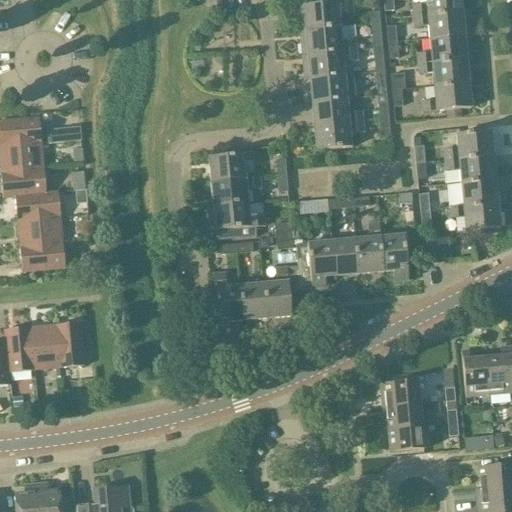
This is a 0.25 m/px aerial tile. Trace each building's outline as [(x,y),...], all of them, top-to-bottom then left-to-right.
[(394,12),(393,0),(383,0),(385,13),(394,12)] [(413,7),(414,18),(468,13),(468,12),(462,12),(461,0),(426,0),(427,6),(413,7)] [(298,7),(301,32),(342,28),(340,15),(353,14),(352,2),(298,7)] [(370,14),(371,25),(380,24),(379,13),(370,14)] [(429,27),(430,40),(470,37),(468,13),(414,18),(414,28),(429,27)] [(382,41),(380,24),(371,25),(372,42),(373,49),(382,48),(382,41)] [(386,28),(388,44),(397,44),(396,27),(386,28)] [(301,32),(303,56),(357,51),(356,41),(343,42),(342,28),(301,32)] [(417,55),(418,65),(472,60),(470,37),(430,40),(431,53),(417,55)] [(399,60),(397,44),(388,44),(389,61),(399,60)] [(357,51),(303,56),(305,80),(346,76),(346,75),(345,63),(358,62),(357,51)] [(373,57),(375,73),(385,72),(383,56),(373,57)] [(433,75),(434,88),(469,85),(467,62),(472,61),(472,60),(418,65),(419,76),(433,75)] [(386,89),(385,72),(375,73),(376,90),(386,89)] [(346,76),(305,80),(305,81),(311,80),(313,103),(348,100),(355,99),(353,74),(346,75),(346,76)] [(390,76),(392,92),(406,91),(404,74),(390,76)] [(472,109),(469,85),(434,88),(435,102),(422,103),(423,113),(472,109)] [(406,91),(392,92),(393,108),(403,107),(402,91),(406,91)] [(313,103),(315,127),(365,122),(364,112),(349,114),(348,100),(313,103)] [(378,105),(379,121),(389,120),(388,104),(378,105)] [(0,122),(0,148),(42,145),(39,119),(0,122)] [(389,120),(379,121),(381,138),(390,137),(389,120)] [(366,133),(365,122),(315,127),(318,152),(353,149),(351,135),(366,133)] [(49,142),(81,141),(81,126),(48,127),(49,142)] [(444,151),(445,161),(494,157),(492,132),(456,135),(458,150),(444,151)] [(44,170),(42,145),(0,148),(0,169),(0,174),(44,170)] [(414,148),(415,164),(425,163),(424,147),(414,148)] [(210,159),(212,183),(260,179),(260,178),(246,179),(244,156),(210,159)] [(460,171),(461,185),(501,181),(501,179),(496,179),(494,157),(445,161),(446,172),(460,171)] [(276,161),(277,178),(287,177),(285,160),(276,161)] [(427,180),(425,163),(415,164),(417,181),(427,180)] [(3,200),(15,199),(47,196),(46,194),(44,170),(0,174),(3,200)] [(288,193),(287,177),(277,178),(279,194),(288,193)] [(209,206),(209,207),(248,204),(247,191),(261,190),(260,179),(212,183),(214,206),(209,206)] [(449,207),(450,209),(503,204),(501,181),(461,185),(463,206),(449,207)] [(58,193),(46,194),(47,196),(15,199),(17,223),(61,219),(58,193)] [(412,194),(398,196),(399,205),(412,204),(412,194)] [(419,196),(420,212),(430,211),(428,195),(419,196)] [(368,198),(353,200),(354,209),(369,208),(368,198)] [(337,211),(354,209),(353,200),(336,201),(337,211)] [(314,215),(330,214),(329,202),(313,203),(314,215)] [(241,239),(256,238),(255,228),(256,228),(264,227),(263,216),(249,217),(248,205),(248,204),(209,207),(211,232),(215,232),(240,230),(241,239)] [(503,206),(503,204),(450,209),(451,219),(464,218),(465,232),(500,229),(498,206),(503,206)] [(430,211),(420,212),(422,229),(431,228),(430,211)] [(17,223),(20,248),(63,244),(61,219),(17,223)] [(274,225),(276,238),(292,237),(291,224),(274,225)] [(360,275),(383,273),(380,239),(379,225),(368,226),(369,240),(357,241),(360,275)] [(292,237),(276,238),(277,251),(293,250),(292,237)] [(405,237),(380,239),(383,273),(394,272),(395,283),(409,282),(405,237)] [(449,239),(436,240),(438,264),(451,263),(449,239)] [(426,265),(438,264),(436,240),(423,241),(426,265)] [(335,277),(360,275),(357,241),(332,243),(335,277)] [(252,243),(237,245),(238,254),(253,253),(252,243)] [(310,266),(312,291),(326,289),(325,278),(335,277),(332,243),(308,245),(296,247),(298,267),(310,266)] [(65,269),(63,244),(20,248),(22,273),(65,269)] [(221,256),(238,254),(237,245),(220,246),(221,256)] [(277,284),(265,285),(268,320),(292,318),(287,269),(276,270),(277,284)] [(218,325),(244,322),(241,287),(227,288),(226,274),(214,275),(218,325)] [(244,322),(268,320),(265,285),(241,287),(244,322)] [(82,324),(54,326),(58,370),(85,367),(82,324)] [(54,326),(31,328),(35,372),(58,370),(54,326)] [(10,374),(35,372),(31,328),(5,331),(6,344),(9,374),(10,374)] [(6,344),(0,344),(0,387),(11,386),(10,374),(9,374),(6,344)] [(501,358),(485,360),(488,397),(511,395),(507,349),(500,350),(501,358)] [(465,399),(488,397),(485,360),(469,361),(468,353),(461,354),(465,399)] [(382,408),(419,405),(417,382),(380,385),(382,408)] [(446,402),(455,402),(454,389),(445,390),(446,402)] [(382,408),(384,431),(421,427),(419,405),(382,408)] [(447,413),(448,425),(457,424),(456,412),(447,413)] [(458,437),(457,424),(448,425),(449,437),(458,437)] [(424,451),(421,427),(384,431),(388,431),(390,454),(424,451)] [(467,438),(467,450),(493,449),(492,437),(467,438)] [(481,493),(511,489),(511,465),(478,469),(481,493)] [(44,486),(36,487),(38,511),(73,511),(73,510),(61,511),(59,493),(48,494),(44,489),(44,486)] [(38,511),(36,487),(30,488),(30,490),(25,496),(15,497),(16,511),(38,511)] [(132,511),(129,510),(127,489),(94,492),(95,503),(77,504),(77,511),(132,511)] [(478,511),(511,511),(511,489),(481,493),(477,493),(478,511)]
